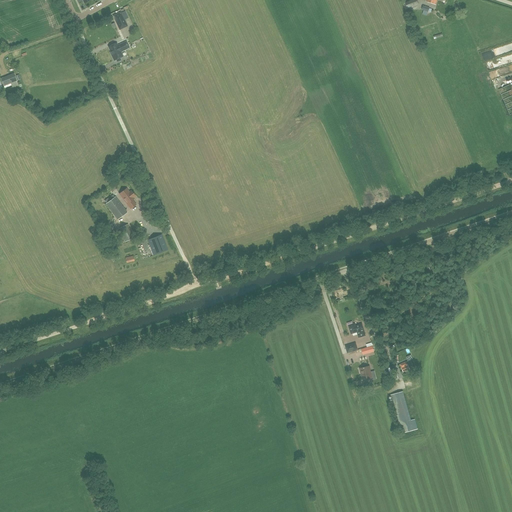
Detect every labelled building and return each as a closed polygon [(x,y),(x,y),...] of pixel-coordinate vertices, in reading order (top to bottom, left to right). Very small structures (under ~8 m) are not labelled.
[(416,0),(411,0),(405,3),(407,9),(418,5),(416,0)] [(127,26),(125,22),(124,20),(128,18),(125,12),(121,14),(121,13),(113,16),(120,30),(127,26)] [(112,55),(112,56),(114,61),(123,57),(120,52),(129,48),(126,42),(118,46),(116,43),(108,47),(112,55)] [(490,62),(491,69),(511,62),(511,52),(507,54),(504,46),(483,52),(485,61),(506,56),(507,58),(490,62)] [(2,79),(6,88),(13,86),(12,84),(18,81),(15,73),(2,79)] [(134,198),(136,197),(132,191),(130,192),(129,192),(126,189),(119,194),(130,209),(136,205),(133,202),(131,203),(130,201),(134,198)] [(115,197),(106,204),(117,220),(127,212),(115,197)] [(103,227),(106,233),(114,229),(111,223),(103,227)] [(125,243),(133,238),(127,225),(118,229),(125,243)] [(169,251),(163,235),(148,241),(154,256),(169,251)] [(365,336),(362,325),(360,324),(356,325),(355,327),(349,329),(351,334),(357,332),(359,338),(365,336)] [(345,346),(347,353),(357,350),(355,343),(345,346)] [(413,367),(410,360),(412,359),(411,355),(406,357),(407,361),(400,365),(403,372),(413,367)] [(369,366),(361,368),(364,380),(372,378),(369,366)] [(415,419),(411,420),(403,392),(391,395),(402,434),(418,429),(415,419)]
